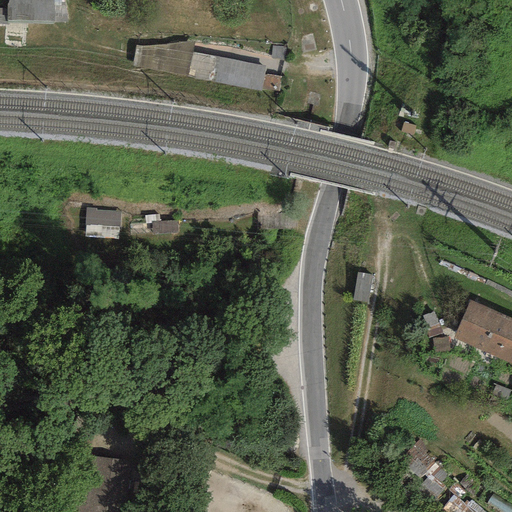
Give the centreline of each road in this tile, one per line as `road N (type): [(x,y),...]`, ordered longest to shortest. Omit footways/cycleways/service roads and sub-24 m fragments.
road 1 (unclassified): [(339,0),(348,100),(309,307),(325,511)]
road 2 (track): [(318,439),(224,408),(45,387)]
